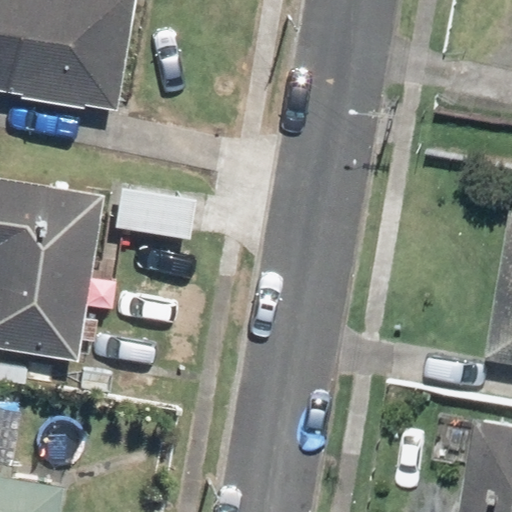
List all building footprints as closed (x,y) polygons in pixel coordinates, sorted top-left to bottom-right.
[(0,0),(0,78),(118,99),(135,0),(0,0)] [(0,337),(79,350),(105,185),(0,168),(0,337)] [(124,179),(117,217),(191,229),(198,191),(124,179)] [(511,250),(496,348),(511,350),(511,250)] [(0,511),(60,511),(67,477),(10,467),(22,400),(0,395),(0,511)] [(511,511),(511,412),(489,409),(469,511),(511,511)]
